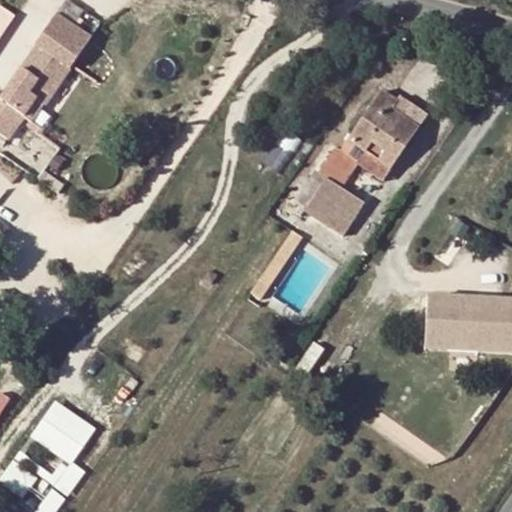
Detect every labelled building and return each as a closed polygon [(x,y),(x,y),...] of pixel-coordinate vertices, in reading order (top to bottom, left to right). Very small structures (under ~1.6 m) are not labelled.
[(0,2),(0,39),(17,14),(0,2)] [(43,110),(67,73),(34,51),(0,100),(0,140),(5,144),(20,122),(33,103),(43,110)] [(382,183),(428,116),(401,98),(398,102),(381,91),(341,152),(324,141),(306,167),(314,172),(305,186),(296,198),(289,209),(340,243),(365,206),(341,190),(357,166),(382,183)] [(20,122),(29,129),(43,110),(33,103),(20,122)] [(296,198),(305,186),(297,181),(289,193),(296,198)] [(303,239),(292,232),(250,294),(261,301),(303,239)] [(511,301),(427,297),(424,352),(511,355),(511,301)] [(1,484),(25,499),(40,476),(71,496),(88,470),(75,461),(98,427),(57,399),(1,484)] [(57,511),(67,496),(51,487),(37,511),(57,511)]
